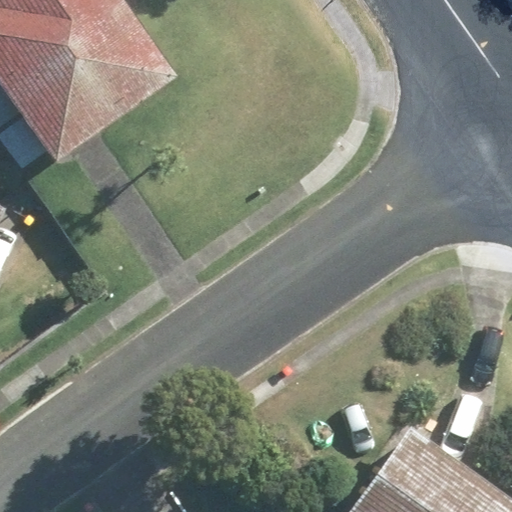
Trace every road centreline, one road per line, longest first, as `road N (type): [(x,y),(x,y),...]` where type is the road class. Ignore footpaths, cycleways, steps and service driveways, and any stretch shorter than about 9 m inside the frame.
road 1 (residential): [(511,127),(0,503)]
road 2 (residential): [(440,0),(511,97)]
